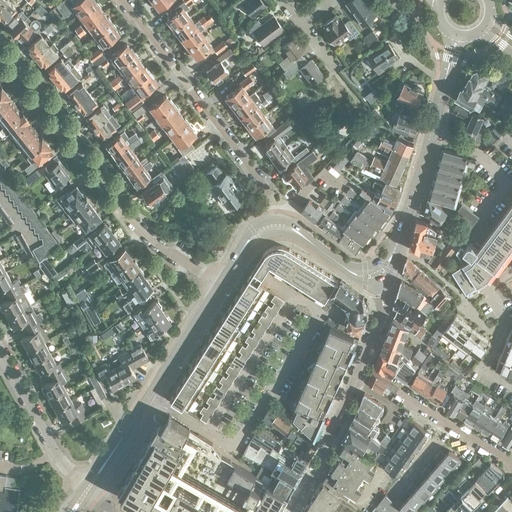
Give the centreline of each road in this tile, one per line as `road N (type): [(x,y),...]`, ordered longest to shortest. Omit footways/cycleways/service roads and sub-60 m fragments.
road 1 (residential): [(0,53),(148,236),(221,280)]
road 2 (residential): [(278,219),(271,196),(121,0)]
road 3 (tertiary): [(86,492),(221,280)]
road 4 (residential): [(376,284),(380,311),(368,345),(293,511)]
road 5 (residential): [(511,386),(481,367),(506,321),(485,288),(511,271)]
road 6 (tertiary): [(391,257),(430,132)]
road 7 (residential): [(511,461),(401,393)]
